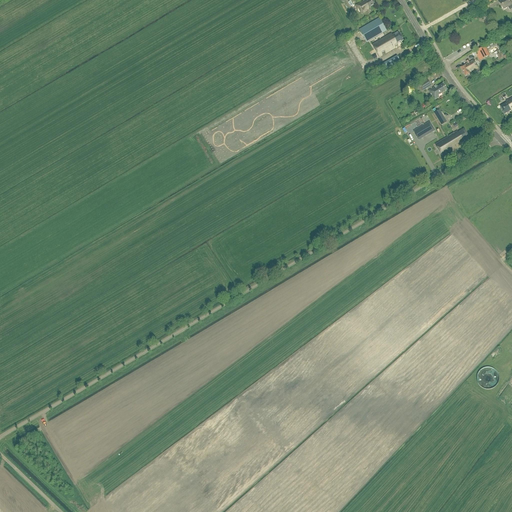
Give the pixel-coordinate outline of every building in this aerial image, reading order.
[(375,5),(372,0),(368,0),(365,2),(364,1),(355,6),(361,15),(367,11),(366,10),(375,5)] [(503,10),(511,5),(511,3),(510,0),(504,0),(499,3),(503,10)] [(366,43),(386,31),(379,19),(359,30),(366,43)] [(384,52),(385,54),(395,48),(394,46),(403,41),(398,33),(392,36),(391,34),(372,45),(379,58),(382,56),(381,54),(384,52)] [(477,52),(478,55),(482,53),(485,58),(489,56),(485,51),(487,50),(486,47),(477,52)] [(401,63),(397,56),(381,65),(385,72),(401,63)] [(470,73),(478,69),(473,61),(461,68),(466,77),(470,74),(470,73)] [(423,91),(431,86),(427,80),(420,85),(423,91)] [(439,95),(447,90),(443,84),(437,87),(436,86),(428,91),(430,95),(431,95),(432,97),(434,100),(439,97),(439,95)] [(501,107),(505,115),(511,110),(511,98),(506,102),(507,103),(501,107)] [(445,123),(458,114),(453,105),(443,112),(444,113),(441,116),(445,123)] [(413,132),(418,140),(434,131),(429,122),(413,132)] [(457,131),(440,142),(441,144),(437,147),(443,157),(447,154),(446,153),(449,151),(450,153),(461,147),(459,144),(469,139),(463,130),(458,133),(457,131)]
